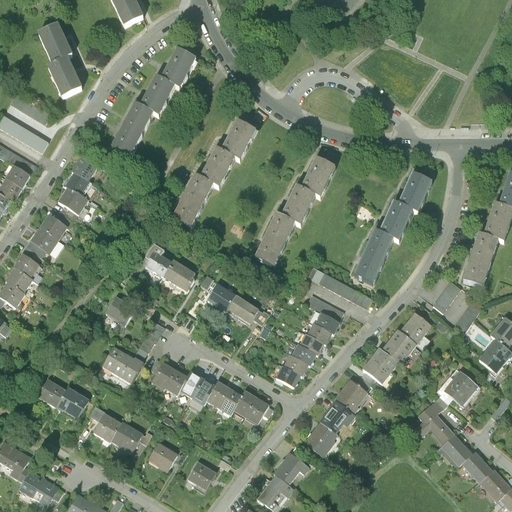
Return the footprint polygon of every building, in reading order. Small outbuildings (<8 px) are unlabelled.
[(132,0),(110,0),(124,30),(143,22),(132,0)] [(63,41),(57,28),(37,37),(52,68),(67,61),(71,59),(63,41)] [(195,63),(177,53),(168,68),(161,82),(175,90),(179,92),(195,63)] [(67,61),(52,68),(47,70),(61,101),(81,92),(72,72),(67,61)] [(158,120),(175,90),(161,82),(156,80),(148,95),(140,110),(153,118),(158,120)] [(17,97),(10,108),(45,128),(51,118),(17,97)] [(130,161),(153,118),(140,110),(135,108),(123,130),(112,151),(130,161)] [(0,131),(42,157),(48,146),(3,119),(0,122),(0,131)] [(257,135),(238,125),(229,142),(222,155),(236,162),(240,165),(257,135)] [(32,180),(37,170),(0,147),(0,160),(14,169),(30,179),(32,180)] [(219,192),(236,162),(222,155),(217,152),(208,167),(200,182),(214,189),(219,192)] [(80,162),(72,175),(74,176),(87,185),(96,172),(85,165),(80,162)] [(336,171),(317,162),(309,179),(302,193),(316,199),(321,202),(336,171)] [(30,179),(14,169),(5,184),(21,193),(30,179)] [(87,185),(74,176),(65,190),(67,192),(80,200),(90,186),(87,185)] [(511,177),(510,177),(500,210),(511,213),(511,177)] [(433,187),(414,178),(405,197),(400,209),(414,216),(419,218),(433,187)] [(190,233),(214,189),(200,182),(196,180),(183,204),(172,223),(190,233)] [(13,207),(21,193),(5,184),(0,191),(0,199),(9,205),(13,207)] [(88,196),(93,200),(100,189),(96,185),(88,196)] [(302,230),(316,199),(302,193),(297,190),(289,205),(282,221),(296,227),(302,230)] [(80,200),(67,192),(58,206),(78,219),(87,205),(80,200)] [(0,217),(1,218),(9,205),(0,199),(0,217)] [(368,222),(372,212),(362,207),(357,217),(368,222)] [(400,247),(414,216),(400,209),(394,207),(387,223),(380,238),(394,244),(400,247)] [(495,208),(484,240),(497,245),(503,247),(511,221),(511,213),(500,210),(495,208)] [(274,272),(296,227),(282,221),(277,218),(264,245),(256,263),(274,272)] [(49,219),(40,232),(59,245),(68,231),(49,219)] [(234,225),(231,233),(242,236),(245,228),(234,225)] [(50,258),(59,245),(40,232),(31,245),(47,255),(50,258)] [(374,289),(394,244),(380,238),(376,236),(363,263),(355,281),(374,289)] [(479,239),(463,285),(482,291),(497,245),(484,240),(479,239)] [(21,258),(23,259),(34,266),(39,260),(42,262),(47,255),(31,245),(30,244),(21,258)] [(154,275),(164,282),(173,268),(161,261),(164,255),(155,249),(145,263),(150,266),(146,271),(153,276),(154,275)] [(34,266),(23,259),(13,272),(15,273),(29,283),(39,270),(34,266)] [(175,266),(173,268),(164,282),(185,295),(195,279),(175,266)] [(372,302),(314,271),(308,282),(367,313),(372,302)] [(29,283),(15,273),(6,286),(8,287),(22,297),(31,285),(29,283)] [(451,285),(433,308),(443,316),(461,293),(451,285)] [(22,297),(8,287),(0,298),(0,301),(14,312),(24,298),(22,297)] [(209,305),(226,317),(228,314),(236,302),(219,290),(209,305)] [(307,310),(322,318),(340,327),(345,316),(312,300),(307,310)] [(236,302),(228,314),(250,329),(253,324),(258,315),(237,301),(236,302)] [(116,303),(107,318),(125,329),(134,314),(116,303)] [(483,310),(473,303),(453,332),(462,339),(483,310)] [(263,318),(258,315),(253,324),(262,330),(269,319),(264,316),(263,318)] [(432,330),(415,317),(401,336),(417,349),(432,330)] [(322,318),(316,330),(332,338),(334,339),(340,327),(322,318)] [(511,345),(511,326),(505,321),(491,339),(496,343),(507,352),(511,345)] [(0,323),(0,335),(7,340),(12,333),(0,323)] [(314,329),(308,340),(324,348),(326,349),(332,338),(316,330),(314,329)] [(401,336),(398,334),(382,355),(399,367),(402,370),(417,349),(401,336)] [(307,339),(301,351),(316,359),(318,360),(324,348),(308,340),(307,339)] [(511,359),(511,356),(507,352),(496,343),(480,363),(496,376),(509,361),(510,362),(511,359)] [(145,344),(138,356),(146,361),(153,349),(145,344)] [(298,350),(293,362),(308,370),(310,371),(316,359),(301,351),(298,350)] [(114,353),(103,372),(131,388),(143,368),(135,363),(134,365),(114,353)] [(383,388),(399,367),(382,355),(380,353),(364,373),(366,375),(383,388)] [(290,361),(284,372),(300,380),(302,381),(308,370),(293,362),(290,361)] [(151,373),(158,378),(164,368),(157,363),(151,373)] [(164,394),(165,392),(175,374),(164,368),(158,378),(152,387),(164,394)] [(461,375),(456,371),(436,395),(441,398),(444,394),(461,375)] [(294,392),(300,380),(284,372),(283,372),(277,384),(294,392)] [(188,382),(175,374),(165,392),(177,400),(180,395),(188,382)] [(366,375),(362,382),(372,390),(378,394),(383,388),(366,375)] [(461,375),(444,394),(453,401),(460,407),(469,395),(473,398),(479,391),(476,388),(476,387),(461,375)] [(180,395),(192,402),(203,384),(191,377),(188,382),(180,395)] [(372,390),(362,382),(357,388),(368,396),(372,390)] [(215,391),(203,384),(192,402),(204,409),(206,405),(215,391)] [(335,405),(337,407),(354,419),(370,398),(368,396),(357,388),(351,384),(335,405)] [(68,396),(49,385),(39,402),(58,413),(59,411),(68,396)] [(206,405),(219,412),(230,393),(218,386),(215,391),(206,405)] [(242,401),(230,393),(219,412),(231,420),(234,415),(242,401)] [(69,394),(68,396),(59,411),(78,423),(88,405),(69,394)] [(440,400),(429,409),(437,418),(448,407),(453,401),(444,394),(441,398),(440,400)] [(234,415),(246,422),(257,403),(245,396),(242,401),(234,415)] [(269,410),(257,403),(246,422),(258,429),(260,425),(268,411),(269,410)] [(337,407),(321,427),(339,441),(355,420),(354,419),(337,407)] [(432,431),(446,446),(455,438),(437,418),(429,409),(418,419),(423,425),(411,436),(418,444),(432,431)] [(274,414),(268,411),(260,425),(265,428),(274,414)] [(122,430),(105,419),(94,438),(111,448),(112,446),(122,430)] [(324,461),(339,441),(321,427),(306,448),(324,461)] [(123,428),(122,430),(112,446),(131,458),(139,446),(143,440),(123,428)] [(145,441),(143,440),(139,446),(146,450),(153,440),(148,437),(145,441)] [(459,469),(462,466),(472,457),(455,438),(446,446),(441,450),(459,469)] [(4,448),(0,454),(0,467),(14,476),(10,482),(23,489),(30,477),(24,474),(30,463),(4,448)] [(177,461),(159,450),(149,465),(161,472),(160,474),(167,479),(175,466),(177,461)] [(297,450),(291,458),(308,471),(314,463),(297,450)] [(480,485),(492,474),(475,454),(472,457),(462,466),(479,486),(480,485)] [(177,461),(175,466),(181,470),(187,460),(181,456),(177,461)] [(274,480),(276,481),(289,491),(300,476),(304,479),(309,472),(308,471),(291,458),(274,480)] [(216,479),(199,468),(188,485),(206,496),(216,479)] [(500,502),(511,491),(506,485),(509,482),(506,478),(502,481),(494,472),(492,474),(480,485),(498,504),(500,502)] [(59,494),(30,477),(23,489),(19,496),(40,508),(39,510),(42,511),(48,511),(53,504),(59,494)] [(258,504),(268,511),(280,511),(294,495),(289,491),(276,481),(258,504)] [(511,511),(511,490),(511,491),(500,502),(505,507),(499,511),(511,511)] [(64,498),(59,494),(53,504),(58,507),(64,498)] [(66,499),(60,510),(63,511),(65,511),(72,502),(66,499)] [(95,511),(80,502),(73,511),(95,511)]
